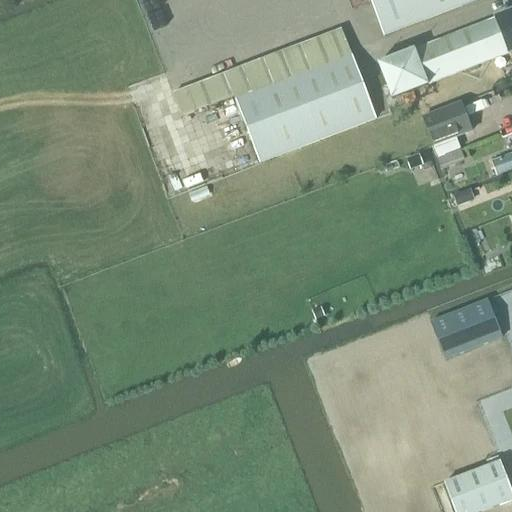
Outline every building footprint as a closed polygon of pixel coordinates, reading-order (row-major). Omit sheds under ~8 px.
[(370,0),(384,37),(480,0),(370,0)] [(399,97),(509,54),(511,52),(511,13),(496,20),(496,21),(427,48),(429,52),(422,54),(420,50),(387,63),(399,97)] [(377,121),(376,117),(351,53),(342,30),(309,42),(173,94),(182,118),(235,98),(261,165),(377,121)] [(423,119),(433,148),(437,160),(461,151),(457,140),(473,134),(463,105),(423,119)] [(441,170),(443,170),(465,162),(461,151),(437,160),(441,170)] [(511,154),(491,162),(497,176),(497,177),(511,171),(511,154)] [(423,167),(419,157),(407,161),(411,172),(423,167)] [(471,191),(454,197),(458,208),(475,202),(471,191)] [(431,323),(446,361),(502,339),(487,301),(431,323)] [(454,511),(486,511),(511,502),(511,493),(501,464),(444,485),(454,511)]
